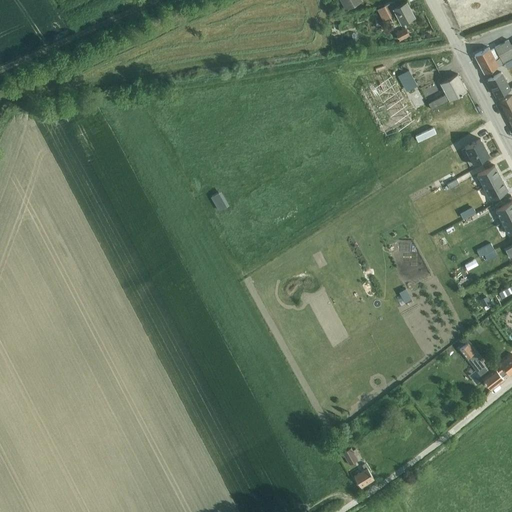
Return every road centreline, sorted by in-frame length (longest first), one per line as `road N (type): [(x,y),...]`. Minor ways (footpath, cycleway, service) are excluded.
road 1 (residential): [(511,384),(340,511)]
road 2 (track): [(0,71),(160,0)]
road 3 (tertiary): [(511,146),(434,0)]
